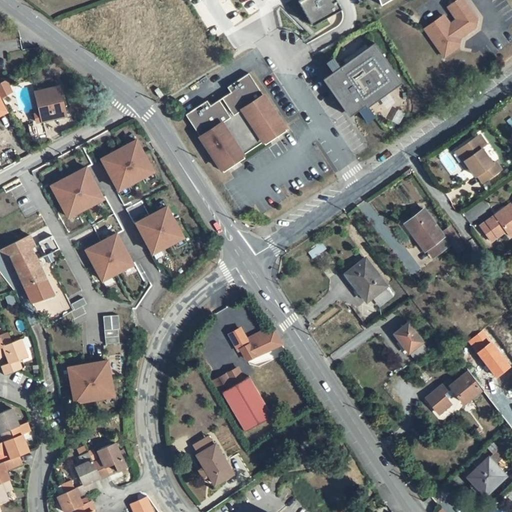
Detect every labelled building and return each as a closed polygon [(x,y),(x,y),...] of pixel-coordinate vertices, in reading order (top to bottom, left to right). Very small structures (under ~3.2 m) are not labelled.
[(335,0),(300,0),(297,2),(311,27),(341,9),(335,0)] [(468,32),(476,27),(477,19),(463,0),(459,0),(450,6),(459,18),(452,23),(445,15),(425,29),(444,57),(458,47),(461,37),(468,32)] [(322,79),(349,116),(359,110),(365,105),(367,107),(368,107),(374,103),(390,91),(402,82),(374,43),(339,67),(332,72),(322,79)] [(333,58),(326,63),(332,72),(339,67),(333,58)] [(208,104),(187,118),(225,175),(238,167),(246,161),(244,158),(265,144),(267,147),(277,140),(288,133),(249,76),(228,90),(232,95),(212,109),(208,104)] [(9,87),(6,81),(0,83),(0,95),(1,97),(7,94),(9,87)] [(29,125),(32,140),(47,137),(43,121),(66,116),(59,87),(36,92),(41,113),(35,115),(37,122),(29,125)] [(159,87),(155,90),(160,97),(164,95),(159,87)] [(359,110),(367,122),(374,117),(368,107),(367,107),(365,105),(359,110)] [(479,134),(475,138),(481,147),(486,144),(479,134)] [(475,138),(459,149),(466,159),(464,160),(469,167),(476,176),(477,175),(483,182),(501,170),(496,161),(493,164),(481,147),(475,138)] [(137,140),(102,159),(119,190),(153,171),(137,140)] [(459,149),(455,151),(467,168),(469,167),(464,160),(466,159),(459,149)] [(103,198),(86,167),(52,186),(69,217),(103,198)] [(511,205),(511,203),(495,214),(498,218),(511,208),(511,205)] [(167,206),(137,223),(153,253),(183,237),(167,206)] [(495,214),(486,221),(497,236),(506,229),(510,236),(511,234),(511,208),(498,218),(495,214)] [(425,209),(405,224),(412,234),(415,232),(433,257),(451,244),(445,236),(425,209)] [(486,221),(480,225),(491,240),(497,236),(486,221)] [(415,232),(412,234),(431,259),(433,257),(415,232)] [(448,237),(458,251),(465,246),(455,232),(448,237)] [(32,301),(54,294),(39,262),(32,247),(36,245),(31,237),(30,234),(0,250),(10,255),(25,288),(32,301)] [(117,234),(87,250),(103,280),(133,264),(117,234)] [(314,258),(326,249),(320,240),(315,243),(318,246),(310,252),(314,258)] [(385,287),(387,286),(366,258),(345,274),(367,302),(373,297),(385,287)] [(380,306),(392,297),(385,287),(373,297),(380,306)] [(105,343),(120,342),(118,314),(103,315),(105,343)] [(410,352),(423,342),(409,323),(394,334),(409,353),(410,352)] [(247,360),(282,343),(274,330),(265,335),(263,331),(246,340),(240,329),(230,335),(239,352),(242,350),(247,360)] [(0,346),(12,342),(8,333),(0,336),(0,346)] [(16,370),(22,368),(19,359),(27,356),(21,339),(12,342),(0,346),(0,357),(7,355),(10,363),(1,366),(2,368),(5,374),(16,370)] [(416,360),(429,350),(423,342),(410,352),(416,360)] [(429,367),(441,358),(435,351),(423,360),(429,367)] [(72,403),(115,396),(108,357),(66,365),(72,403)] [(244,370),(243,367),(235,370),(239,379),(247,375),(244,370)] [(477,394),(482,390),(468,372),(452,384),(449,380),(428,395),(433,401),(430,403),(438,414),(450,405),(447,400),(455,393),(464,404),(477,394)] [(468,410),(482,400),(477,394),(464,404),(468,410)] [(0,428),(5,441),(14,437),(10,429),(19,425),(12,408),(0,412),(0,428)] [(20,455),(29,451),(22,434),(31,431),(28,422),(19,425),(10,429),(14,437),(5,441),(0,442),(0,452),(8,450),(11,458),(20,455)] [(118,472),(127,468),(115,442),(97,451),(101,459),(94,462),(100,477),(101,479),(110,475),(106,467),(114,464),(118,472)] [(215,485),(233,474),(215,444),(197,455),(215,485)] [(502,461),(497,466),(489,457),(493,453),(489,448),(472,462),(478,468),(468,477),(485,496),(511,471),(502,461)] [(83,464),(75,467),(83,485),(75,489),(79,497),(96,489),(92,481),(100,477),(94,462),(89,452),(80,457),(83,464)] [(497,466),(502,461),(494,452),(493,453),(489,457),(497,466)] [(0,482),(9,479),(6,471),(23,464),(20,455),(11,458),(0,462),(0,482)] [(0,502),(8,500),(5,492),(13,488),(9,479),(0,482),(0,502)] [(71,480),(62,484),(66,492),(57,496),(64,511),(66,511),(74,509),(75,511),(89,511),(93,511),(96,509),(92,503),(91,501),(82,504),(79,497),(75,489),(71,480)] [(378,505),(384,501),(379,494),(374,497),(378,505)] [(138,500),(129,504),(132,511),(153,511),(147,496),(138,500)]
